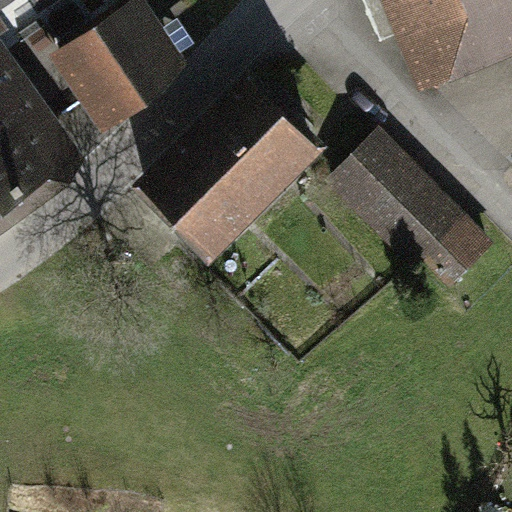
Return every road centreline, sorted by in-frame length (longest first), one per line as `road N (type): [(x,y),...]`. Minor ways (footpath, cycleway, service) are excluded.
road 1 (residential): [(279,0),(60,223),(0,262)]
road 2 (residential): [(295,0),(511,206)]
